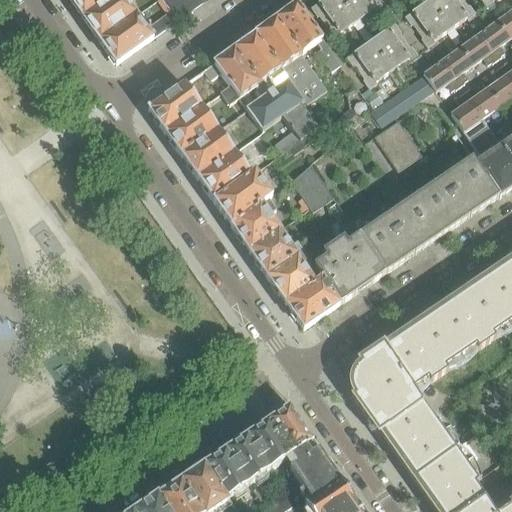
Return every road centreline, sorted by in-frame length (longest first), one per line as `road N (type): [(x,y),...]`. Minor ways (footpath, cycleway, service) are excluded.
road 1 (residential): [(295,372),(107,106)]
road 2 (residential): [(295,372),(511,226)]
road 3 (residential): [(95,511),(255,404)]
road 4 (residential): [(107,106),(265,0)]
road 5 (residential): [(394,511),(295,372)]
road 6 (residential): [(107,106),(31,0)]
